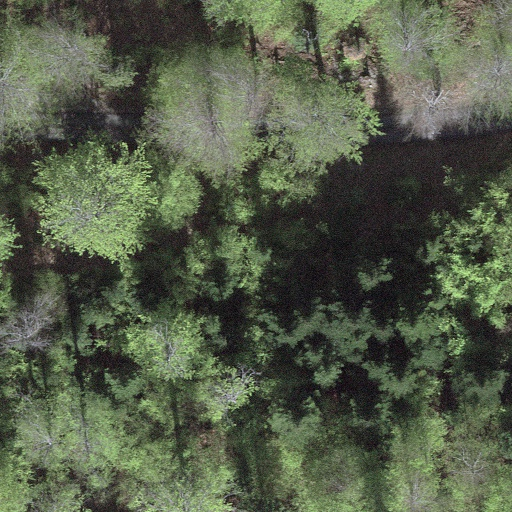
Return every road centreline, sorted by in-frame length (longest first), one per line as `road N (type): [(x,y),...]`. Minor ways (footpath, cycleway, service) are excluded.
road 1 (unclassified): [(0,123),(329,129),(511,113)]
road 2 (track): [(0,274),(162,245),(288,211),(481,119)]
